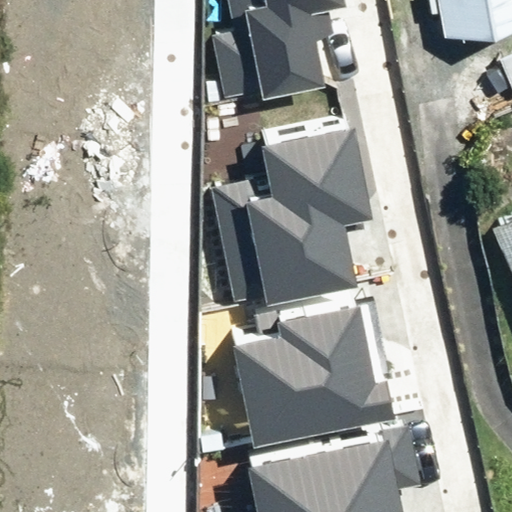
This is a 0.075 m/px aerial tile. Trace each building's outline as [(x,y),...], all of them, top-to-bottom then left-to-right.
[(3,0),(2,107),(100,109),(101,0),(3,0)] [(511,0),(441,0),(449,38),(511,26),(511,0)] [(511,56),(503,61),(511,81),(511,56)] [(353,168),(374,248),(425,236),(404,154),(353,168)] [(23,233),(105,234),(108,158),(25,156),(23,233)] [(511,224),(498,231),(511,263),(511,224)] [(22,384),(103,384),(104,308),(22,307),(22,384)] [(292,445),(295,489),(355,484),(353,441),(416,437),(411,357),(223,365),(228,448),(292,445)] [(0,511),(116,511),(118,403),(0,402),(0,511)]
